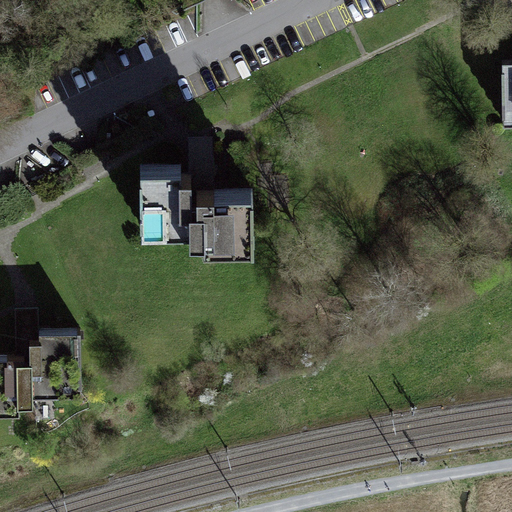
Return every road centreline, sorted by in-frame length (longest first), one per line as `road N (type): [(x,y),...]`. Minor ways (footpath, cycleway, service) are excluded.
road 1 (residential): [(0,151),(318,0)]
road 2 (track): [(262,511),(511,465)]
